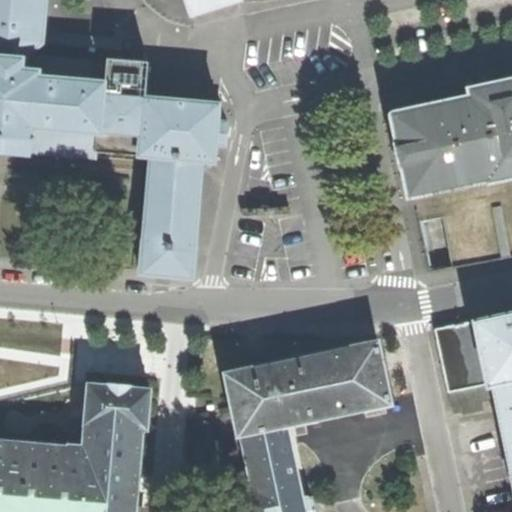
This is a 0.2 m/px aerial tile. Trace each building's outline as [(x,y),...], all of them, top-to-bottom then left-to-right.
[(0,0),(0,151),(0,152),(33,155),(33,152),(97,157),(98,152),(151,156),(148,189),(140,272),(148,272),(149,275),(153,275),(154,274),(179,276),(180,277),(185,278),(186,277),(195,277),(197,246),(196,245),(204,161),(215,162),(217,144),(226,144),(228,120),(219,120),(220,101),(147,96),(149,65),(42,55),(47,0),(0,0)] [(187,0),(192,14),(238,0),(187,0)] [(400,165),(401,165),(409,197),(419,194),(486,180),(488,181),(507,177),(509,179),(511,177),(511,77),(467,87),(468,94),(393,110),(391,115),(396,140),(395,142),(400,165)] [(483,410),(482,401),(491,399),(488,385),(492,384),(511,480),(511,311),(435,327),(448,391),(450,392),(453,407),(461,406),(463,414),(483,410)] [(314,511),(311,496),(302,497),(287,425),(315,419),(317,417),(362,408),(365,409),(392,403),(378,339),(353,344),(351,346),(252,367),(249,366),(225,371),(238,435),(241,434),(252,486),(237,488),(237,494),(239,496),(241,511),(314,511)] [(0,511),(136,511),(144,428),(148,429),(152,387),(89,381),(84,446),(0,438),(0,511)] [(489,505),(490,511),(504,511),(502,502),(489,505)]
